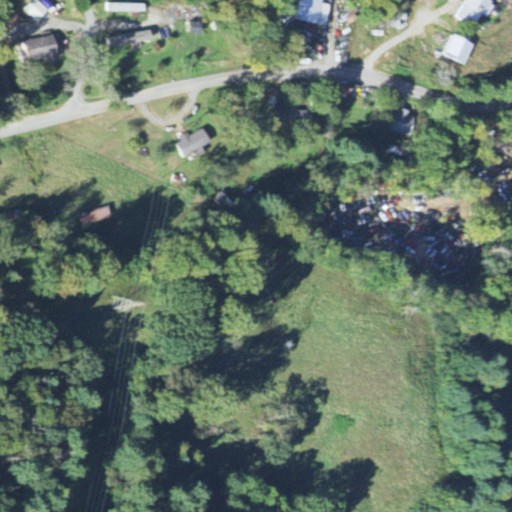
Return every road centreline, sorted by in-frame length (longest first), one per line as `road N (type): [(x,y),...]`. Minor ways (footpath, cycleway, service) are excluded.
road 1 (residential): [(0,135),(202,82),(288,72),(363,78),(477,105),(511,99)]
road 2 (residential): [(63,116),(88,45),(91,0)]
